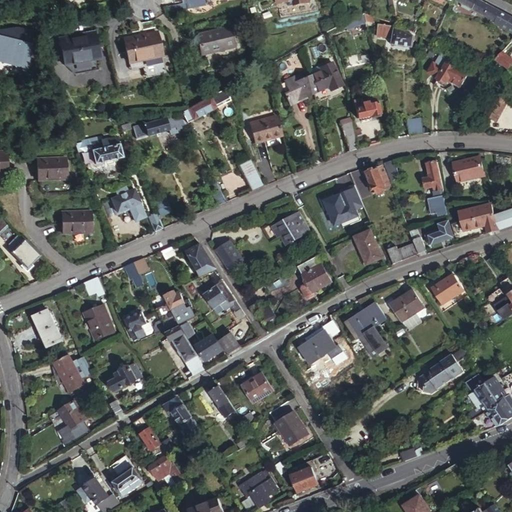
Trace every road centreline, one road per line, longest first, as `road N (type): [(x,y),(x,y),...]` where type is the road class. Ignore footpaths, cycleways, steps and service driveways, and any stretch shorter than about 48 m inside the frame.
road 1 (residential): [(193,225),(355,158),(420,143),(511,145)]
road 2 (residential): [(8,487),(268,340)]
road 3 (residential): [(268,340),(371,282),(511,232)]
road 4 (residential): [(0,305),(193,225)]
road 5 (residential): [(356,490),(268,340)]
road 6 (tertiary): [(511,431),(356,490)]
road 7 (residential): [(0,342),(13,401),(8,487)]
road 8 (residential): [(268,340),(193,225)]
